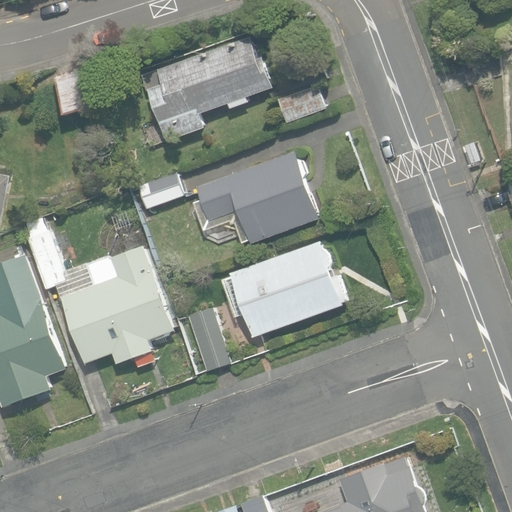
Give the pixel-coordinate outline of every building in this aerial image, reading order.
[(154,89),(172,141),(209,128),(204,113),(232,103),(234,108),(253,102),(251,96),(273,88),(255,37),(163,68),(169,83),(165,84),(160,69),(144,75),(150,91),(154,89)] [(465,67),(470,84),(501,75),(499,56),(465,67)] [(59,75),(70,114),(94,107),(83,68),(59,75)] [(283,99),(292,122),(330,108),(321,85),(283,99)] [(244,210),(256,243),(325,218),(300,151),(202,187),(214,221),(244,210)] [(143,185),(151,208),(189,195),(181,172),(143,185)] [(118,353),(122,364),(157,352),(153,340),(155,339),(155,341),(169,336),(168,334),(177,331),(148,245),(115,257),(122,277),(98,285),(91,263),(68,271),(54,229),(52,230),(48,218),(30,224),(34,236),(33,237),(51,289),(61,285),(66,300),(68,299),(90,363),(118,353)] [(237,272),(260,336),(349,304),(348,301),(352,300),(342,273),(339,275),(333,260),(334,257),(334,255),(333,252),(332,250),(329,248),(326,240),(237,272)] [(0,316),(0,381),(9,406),(57,389),(52,376),(72,369),(47,299),(43,300),(37,284),(23,279),(8,284),(1,296),(7,314),(0,316)] [(193,315),(211,370),(236,362),(218,307),(193,315)] [(431,511),(415,465),(413,466),(410,456),(390,463),(348,478),(360,511),(431,511)] [(273,511),(268,495),(246,502),(249,511),(273,511)]
